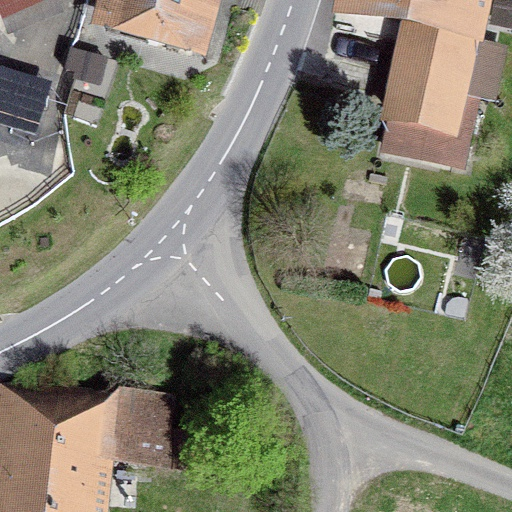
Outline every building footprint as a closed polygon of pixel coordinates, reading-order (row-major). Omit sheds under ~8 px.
[(115,0),(109,20),(195,44),(207,3),(196,0),(115,0)] [(339,0),(338,5),(414,20),(393,120),(448,131),(475,0),(339,0)] [(511,0),(495,0),(495,7),(511,8),(511,0)] [(0,102),(41,110),(50,58),(0,49),(0,102)] [(11,511),(82,511),(88,454),(199,465),(202,437),(150,432),(153,396),(116,393),(115,396),(26,388),(23,414),(20,413),(11,511)]
